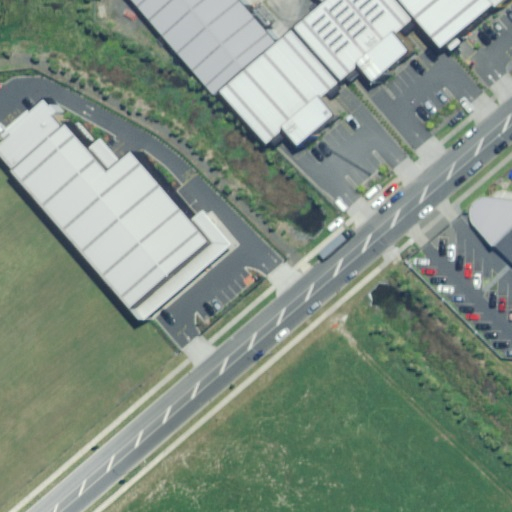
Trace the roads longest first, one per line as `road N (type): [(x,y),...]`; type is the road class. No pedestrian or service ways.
road 1 (unclassified): [(65,511),(511,118)]
road 2 (unknown): [(317,288),(511,496)]
road 3 (unknown): [(441,179),(394,120),(407,98),(449,76),(494,133)]
road 4 (unknown): [(372,240),(325,184),(325,171),(371,142),(428,189)]
